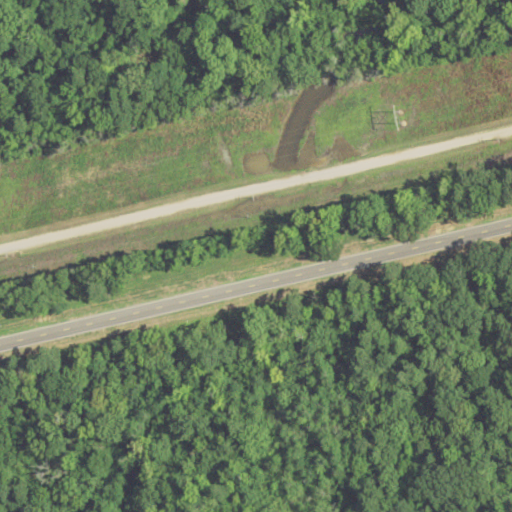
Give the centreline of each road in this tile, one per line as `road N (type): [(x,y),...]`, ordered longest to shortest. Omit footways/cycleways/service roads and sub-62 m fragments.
road 1 (primary): [(0,341),(511,216)]
road 2 (track): [(511,127),(0,251)]
